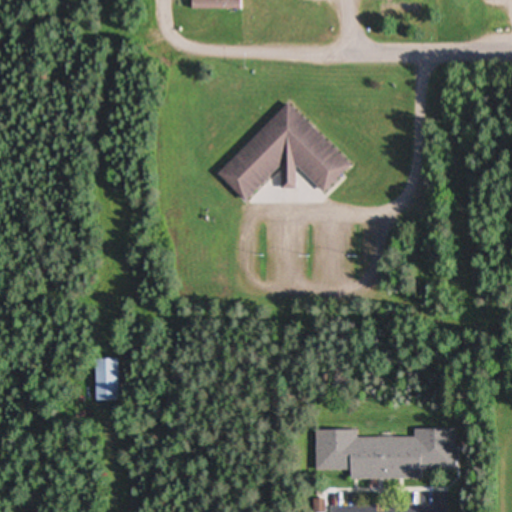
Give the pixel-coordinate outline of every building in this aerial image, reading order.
[(237,11),(237,0),(188,0),(188,11),(237,11)] [(377,14),(421,14),(421,3),(377,3),(377,14)] [(286,105),(216,175),(242,203),(279,165),(278,190),(292,190),(291,166),(320,194),(348,166),(286,105)] [(94,402),(121,402),(121,360),(94,360),(94,402)] [(413,439),(357,439),(357,432),(315,431),(315,472),(348,472),(348,480),(421,481),(421,470),(452,470),(452,431),(413,430),(413,439)]
